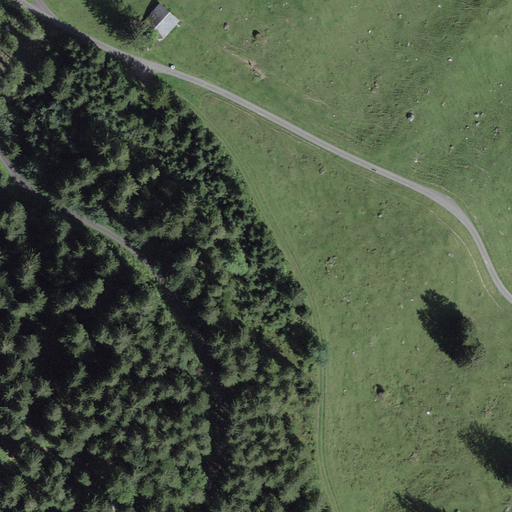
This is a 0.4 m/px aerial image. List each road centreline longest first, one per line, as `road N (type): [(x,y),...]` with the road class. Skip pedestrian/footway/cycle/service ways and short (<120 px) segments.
road 1 (track): [(511,299),(470,222),(446,200),(219,92),(72,38)]
road 2 (track): [(127,58),(153,88),(216,127),(292,255),(323,349),(323,474),(336,511)]
road 3 (track): [(0,148),(27,189),(108,224),(152,261),(197,330),(225,398),(220,465),(202,511)]
road 4 (track): [(0,425),(84,466),(113,490),(116,511)]
